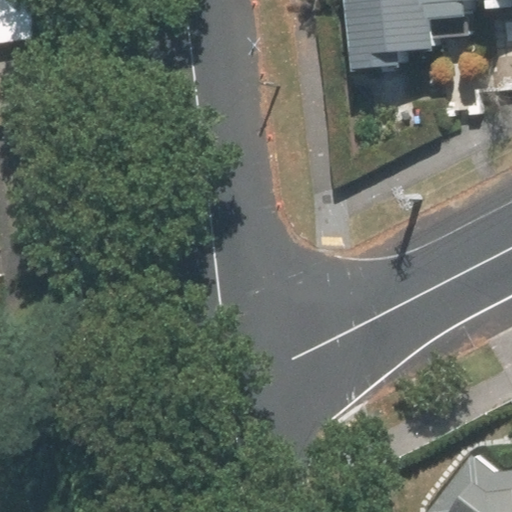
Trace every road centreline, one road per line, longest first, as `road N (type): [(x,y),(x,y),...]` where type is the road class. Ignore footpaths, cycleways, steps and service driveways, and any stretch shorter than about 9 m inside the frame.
road 1 (residential): [(230,389),(187,0)]
road 2 (residential): [(230,389),(511,247)]
road 3 (residential): [(246,511),(230,389)]
